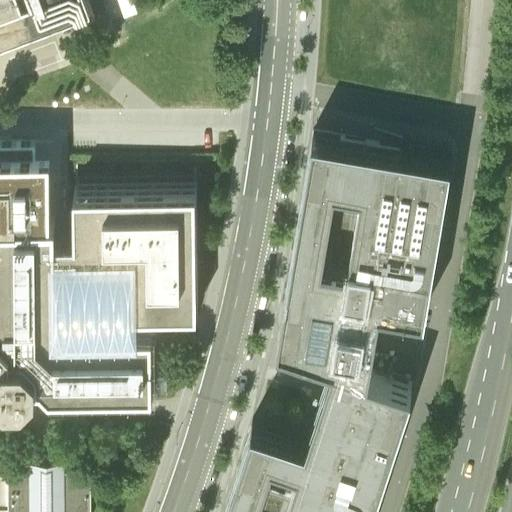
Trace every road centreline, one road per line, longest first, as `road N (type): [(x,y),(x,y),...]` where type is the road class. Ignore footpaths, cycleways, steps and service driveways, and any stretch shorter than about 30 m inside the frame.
road 1 (tertiary): [(276,0),(244,260),(173,511)]
road 2 (trunk): [(511,305),(464,511)]
